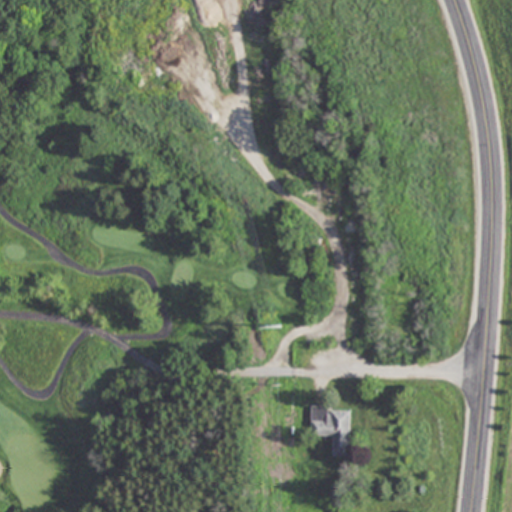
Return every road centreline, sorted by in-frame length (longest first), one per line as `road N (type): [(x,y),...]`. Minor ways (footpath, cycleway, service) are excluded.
road 1 (secondary): [(471,511),(493,207),(476,68),(454,0)]
road 2 (residential): [(484,373),(330,371)]
